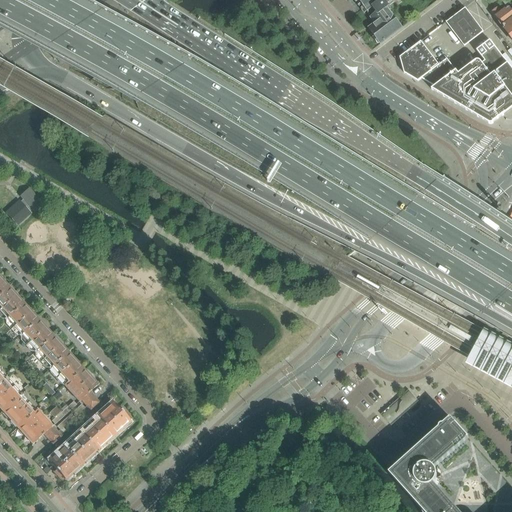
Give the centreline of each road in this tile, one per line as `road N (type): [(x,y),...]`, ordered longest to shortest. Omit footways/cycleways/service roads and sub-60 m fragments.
road 1 (motorway): [(0,4),(511,304)]
road 2 (motorway): [(511,275),(44,0)]
road 3 (motorway): [(54,72),(511,326)]
road 4 (motorway): [(511,238),(173,31)]
road 5 (residential): [(62,511),(151,429),(153,417),(0,246)]
road 6 (residential): [(511,459),(457,397),(406,445),(385,448),(319,378)]
road 7 (tertiary): [(319,378),(416,267)]
road 8 (tertiary): [(416,267),(362,304),(307,364)]
road 9 (tertiary): [(214,447),(319,378)]
road 10 (tertiary): [(307,364),(233,422),(214,447)]
road 11 (tertiary): [(362,73),(466,138)]
